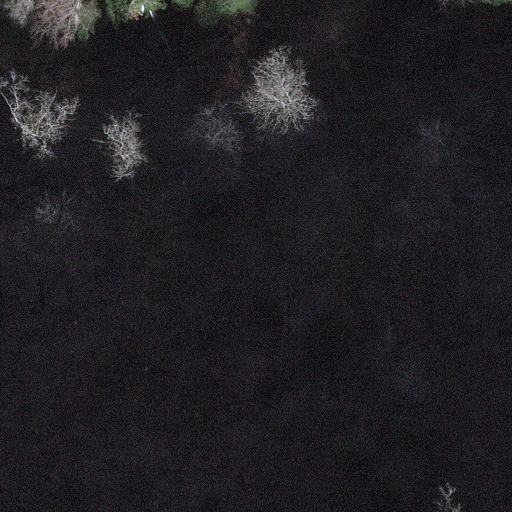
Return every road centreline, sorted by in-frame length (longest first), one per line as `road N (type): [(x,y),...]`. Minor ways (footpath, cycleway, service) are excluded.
road 1 (track): [(511,84),(0,138)]
road 2 (track): [(342,0),(237,117)]
